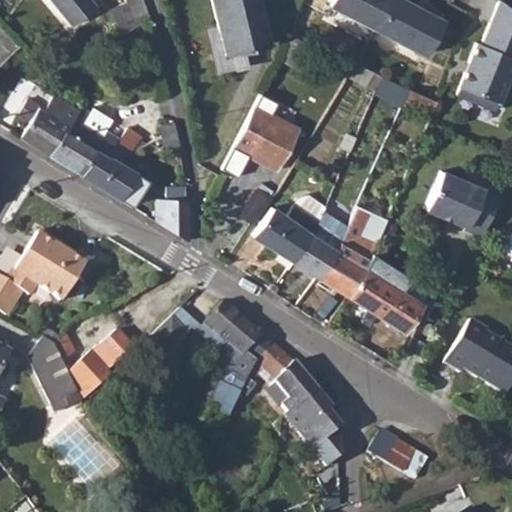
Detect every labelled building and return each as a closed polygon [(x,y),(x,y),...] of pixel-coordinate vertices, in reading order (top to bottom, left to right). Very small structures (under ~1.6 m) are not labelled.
[(88,0),(48,0),(71,26),(94,7),(88,0)] [(108,12),(120,37),(145,21),(138,0),(123,0),(125,4),(108,12)] [(255,0),(208,0),(223,56),(267,45),(255,0)] [(330,0),(328,6),(374,30),(389,0),(330,0)] [(400,0),(389,0),(374,30),(422,55),(441,21),(400,0)] [(511,66),(511,10),(499,0),(498,0),(482,45),(477,43),(457,95),(479,104),(482,97),(498,103),(511,66)] [(288,35),(275,60),(307,76),(321,49),(288,35)] [(351,62),(345,78),(373,92),(379,76),(356,63),(351,62)] [(407,88),(400,104),(430,117),(437,100),(407,88)] [(27,122),(18,137),(46,155),(61,131),(64,133),(77,112),(50,96),(41,109),(26,100),(17,115),(27,122)] [(251,107),(230,148),(274,171),(295,129),(251,107)] [(61,131),(46,155),(79,175),(93,151),(104,158),(110,149),(123,158),(125,155),(129,154),(139,137),(124,128),(119,139),(106,131),(111,121),(94,110),(91,116),(79,110),(77,112),(64,133),(61,131)] [(161,126),(157,126),(159,139),(173,136),(171,123),(161,126)] [(159,139),(154,140),(156,151),(176,146),(173,136),(159,139)] [(93,151),(79,175),(129,207),(145,181),(119,165),(123,158),(110,149),(104,158),(93,151)] [(480,236),(497,196),(439,172),(423,210),(463,226),(463,229),(480,236)] [(256,186),(240,212),(259,223),(274,197),(256,186)] [(283,215),(270,207),(250,236),(278,254),(274,260),(288,269),(292,263),(313,228),(318,222),(324,206),(305,194),(296,197),(291,205),(283,215)] [(159,201),(159,226),(184,240),(184,229),(184,200),(159,201)] [(313,228),(292,263),(317,279),(334,254),(342,238),(330,230),(337,211),(324,206),(318,222),(313,228)] [(334,254),(317,279),(347,297),(366,268),(371,256),(386,220),(355,206),(342,238),(334,254)] [(51,240),(31,229),(2,280),(0,279),(0,310),(13,288),(17,290),(24,295),(31,283),(57,298),(79,260),(62,251),(49,243),(51,240)] [(366,268),(347,297),(402,332),(420,304),(400,292),(408,279),(371,256),(366,268)] [(180,304),(148,335),(150,337),(165,350),(191,328),(230,362),(210,402),(230,412),(248,377),(255,364),(242,353),(258,334),(220,301),(217,305),(201,322),(180,304)] [(470,319),(442,363),(460,374),(462,369),(503,395),(511,379),(511,347),(487,331),(488,329),(470,319)] [(62,327),(52,343),(52,346),(60,363),(73,352),(62,327)] [(94,345),(64,372),(66,375),(74,391),(76,397),(78,401),(108,373),(105,369),(130,347),(114,329),(95,346),(94,345)] [(258,334),(242,353),(255,364),(270,343),(273,338),(261,330),(258,334)] [(39,337),(26,355),(49,405),(74,391),(66,375),(64,372),(60,363),(52,346),(52,343),(39,337)] [(270,343),(255,364),(262,370),(272,381),(270,383),(275,388),(285,400),(279,404),(285,412),(291,408),(293,410),(315,391),(295,367),(288,358),(270,343)] [(0,365),(8,351),(0,346),(0,365)] [(315,391),(293,410),(304,423),(299,428),(314,446),(337,427),(324,411),(329,408),(315,391)] [(426,459),(376,431),(364,453),(379,461),(379,464),(380,463),(414,481),(426,459)]
